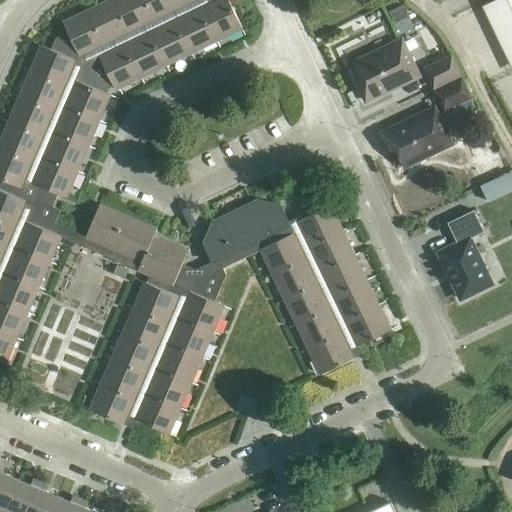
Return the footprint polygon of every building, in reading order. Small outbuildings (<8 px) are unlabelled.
[(68,32),(56,38),(51,50),(85,64),(78,81),(104,92),(108,84),(111,82),(115,89),(242,28),(228,0),(111,0),(63,23),(68,32)] [(511,0),(497,0),(492,2),(482,7),(511,69),(511,0)] [(388,11),(391,18),(394,23),(409,16),(403,4),(388,11)] [(366,102),(419,76),(402,40),(354,63),(362,80),(357,83),(366,102)] [(0,179),(7,182),(3,191),(0,190),(0,361),(5,364),(60,237),(60,236),(51,232),(55,224),(60,210),(48,205),(53,192),(66,198),(110,95),(104,92),(78,81),(85,64),(51,50),(42,46),(0,142),(0,179)] [(432,94),(461,79),(449,56),(421,70),(432,94)] [(471,100),(461,79),(432,94),(442,114),(471,100)] [(452,144),(435,108),(381,134),(390,153),(395,150),(404,167),(452,144)] [(492,155),(490,142),(473,145),(475,158),(492,155)] [(202,244),(211,263),(192,272),(180,268),(187,252),(153,238),(157,229),(100,205),(86,237),(55,224),(51,232),(60,236),(60,237),(150,275),(146,283),(170,293),(171,290),(188,298),(195,281),(222,268),(223,269),(261,250),(260,250),(282,239),(278,230),(290,225),(281,205),(257,199),(212,220),(202,244)] [(330,205),(290,225),(278,230),(282,239),(260,250),(261,250),(321,374),(353,359),(349,350),(390,330),(330,205)] [(475,206),(448,219),(458,240),(439,249),(462,296),(494,280),(472,235),(486,228),(475,206)] [(170,293),(146,283),(145,282),(90,410),(123,424),(127,416),(169,434),(224,306),(214,302),(226,275),(223,269),(222,268),(195,281),(188,298),(171,290),(170,293)] [(0,511),(4,511),(19,480),(0,471),(0,511)] [(31,485),(19,480),(4,511),(15,511),(16,511),(28,511),(41,483),(33,479),(31,485)] [(41,483),(28,511),(51,511),(58,497),(46,491),(48,486),(41,483)] [(58,497),(51,511),(75,511),(81,500),(73,496),(70,502),(58,497)] [(81,500),(75,511),(94,511),(86,508),(88,503),(81,500)] [(395,511),(390,502),(369,511),(395,511)]
